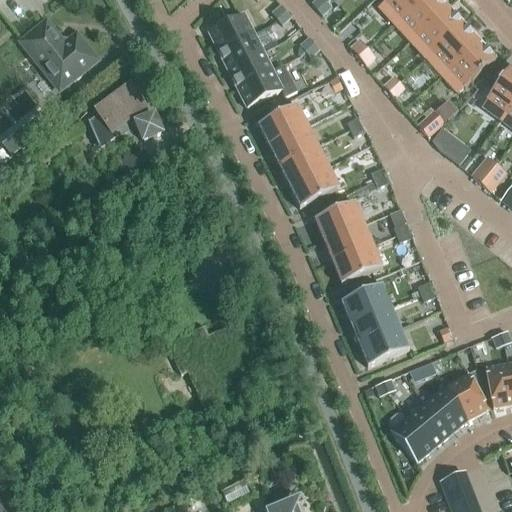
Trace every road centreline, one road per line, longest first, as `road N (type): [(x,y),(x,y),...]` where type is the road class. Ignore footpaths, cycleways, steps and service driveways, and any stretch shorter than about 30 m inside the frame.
road 1 (unclassified): [(119,0),(229,188),(364,511)]
road 2 (residential): [(396,511),(287,246),(171,31)]
road 3 (residential): [(409,511),(449,454),(511,421)]
